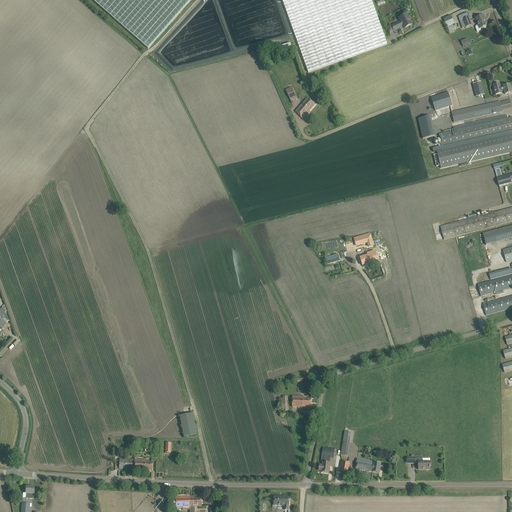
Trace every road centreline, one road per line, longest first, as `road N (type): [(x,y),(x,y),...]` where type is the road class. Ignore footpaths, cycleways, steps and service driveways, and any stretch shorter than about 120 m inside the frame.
road 1 (unclassified): [(306,485),(327,377),(511,321)]
road 2 (unclassified): [(306,485),(17,473)]
road 3 (unclassified): [(303,131),(318,137),(511,57)]
road 4 (unclassified): [(511,484),(306,485)]
